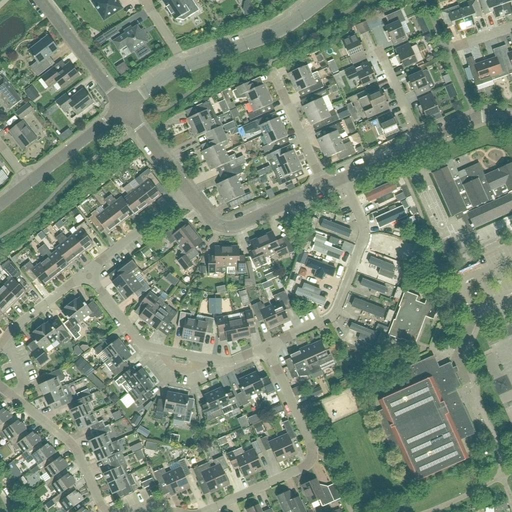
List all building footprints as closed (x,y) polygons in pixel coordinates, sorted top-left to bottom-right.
[(97,0),(95,2),(94,4),(97,8),(96,8),(97,10),(98,10),(104,19),(121,9),(117,2),(115,3),(113,0),(97,0)] [(166,0),(163,2),(174,20),(176,19),(183,21),(184,21),(199,11),(192,0),(184,0),(183,1),(182,0),(166,0)] [(469,7),(460,10),(466,30),(476,27),(473,19),(482,16),(475,0),(467,3),(469,7)] [(495,20),(504,16),(498,0),(478,0),(484,15),(493,12),(495,20)] [(511,0),(498,0),(504,16),(511,13),(511,9),(511,6),(511,5),(511,0)] [(458,6),(449,9),(441,12),(446,29),(455,26),(457,33),(466,30),(460,10),(458,6)] [(391,41),(394,46),(407,40),(399,21),(402,20),(399,12),(385,18),(389,26),(385,28),(387,32),(385,33),(389,42),(391,41)] [(378,18),(371,20),(373,29),(380,27),(378,18)] [(115,27),(102,36),(104,35),(107,41),(106,41),(106,42),(119,33),(115,27)] [(125,34),(121,37),(112,42),(118,51),(126,45),(131,53),(134,51),(139,59),(149,52),(145,44),(147,43),(144,38),(147,36),(142,30),(140,31),(137,27),(132,30),(131,27),(124,32),(125,34)] [(359,44),(358,40),(355,34),(342,40),(352,65),(366,59),(366,57),(363,59),(361,54),(366,52),(362,43),(359,44)] [(58,50),(48,36),(28,51),(37,62),(30,67),(37,77),(51,66),(46,60),(58,50)] [(436,54),(430,43),(419,48),(425,59),(436,54)] [(395,50),(396,51),(398,56),(395,57),(399,66),(402,65),(404,69),(417,63),(409,44),(395,50)] [(511,74),(511,52),(508,53),(506,46),(499,48),(509,75),(511,74)] [(509,75),(499,48),(493,50),(495,58),(485,61),(492,81),(509,75)] [(292,84),(311,75),(307,66),(313,63),(310,57),(298,63),(300,68),(288,74),(292,83),(292,84)] [(475,87),(492,81),(485,61),(475,65),(473,57),(466,60),(475,87)] [(368,62),(354,68),(345,72),(349,81),(358,77),(362,87),(376,81),(374,77),(377,76),(373,67),(368,69),(366,64),(368,63),(368,62)] [(78,76),(69,64),(57,74),(52,68),(41,77),(45,83),(52,77),(61,89),(78,76)] [(411,92),(414,91),(416,97),(430,91),(427,84),(432,82),(427,71),(422,73),(421,72),(408,78),(409,82),(407,83),(411,92)] [(311,75),(292,84),(296,93),(309,88),(311,93),(324,87),(320,79),(313,80),(311,75),(312,75),(311,75)] [(4,78),(2,80),(0,77),(0,99),(2,98),(6,102),(5,103),(10,110),(21,101),(4,78)] [(249,103),(268,94),(264,85),(254,89),(251,81),(235,88),(236,89),(232,91),(236,100),(247,98),(249,103)] [(457,95),(452,83),(444,87),(450,99),(457,95)] [(35,99),(40,93),(32,85),(26,91),(35,99)] [(306,116),(306,117),(326,108),(322,98),(329,95),(327,89),(312,96),(315,101),(302,107),(306,116)] [(93,102),(83,90),(82,90),(83,91),(70,100),(66,95),(56,102),(64,113),(71,107),(77,115),(78,115),(77,114),(93,102)] [(380,90),(367,96),(358,100),(367,119),(389,109),(388,108),(386,109),(384,104),(389,102),(384,93),(382,94),(380,90)] [(268,94),(249,103),(253,112),(247,115),(250,121),(262,115),(260,110),(272,104),(268,95),(268,94)] [(418,100),(418,101),(420,106),(418,107),(422,116),(424,115),(426,119),(434,116),(440,113),(431,94),(418,100)] [(191,128),(191,129),(217,117),(209,101),(197,106),(200,113),(187,119),(191,128)] [(21,120),(33,111),(28,104),(16,113),(21,120)] [(326,108),(306,117),(307,117),(311,126),(323,120),(326,126),(338,120),(334,110),(328,113),(326,108)] [(377,119),(379,124),(375,126),(379,136),(384,134),(385,137),(382,139),(384,144),(391,140),(389,136),(399,131),(397,127),(399,126),(395,117),(390,119),(388,115),(391,114),(390,113),(377,119)] [(224,134),(217,117),(191,129),(192,129),(196,138),(204,134),(207,141),(224,134)] [(263,136),(283,127),(279,118),(266,123),(264,118),(242,127),(245,135),(255,133),(261,131),(263,136)] [(22,150),(36,139),(22,121),(9,132),(14,137),(18,142),(16,143),(22,150)] [(171,134),(183,136),(184,123),(172,122),(171,134)] [(325,130),(327,135),(317,140),(321,149),(321,150),(341,141),(341,140),(339,136),(344,132),(340,123),(325,130)] [(283,127),(263,136),(264,136),(268,145),(262,148),(264,153),(277,148),(275,142),(287,137),(283,127)] [(206,161),(206,162),(226,153),(226,152),(225,153),(223,148),(228,144),(224,134),(207,141),(210,148),(202,152),(206,161)] [(341,141),(321,150),(326,159),(338,153),(341,160),(356,154),(350,142),(343,145),(341,141)] [(266,156),(272,171),(298,160),(297,160),(293,150),(286,153),(284,148),(266,156)] [(226,153),(206,162),(210,171),(223,165),(226,172),(241,166),(246,163),(243,156),(236,159),(234,155),(228,158),(226,153)] [(457,167),(472,164),(470,156),(455,159),(457,167)] [(432,174),(438,188),(451,217),(455,215),(457,221),(462,218),(469,234),(475,231),(474,229),(511,212),(511,162),(498,169),(498,170),(485,176),(479,163),(458,173),(451,159),(444,162),(443,161),(433,165),(436,172),(432,174)] [(298,160),(272,171),(277,181),(279,186),(292,181),(289,175),(302,170),(298,160)] [(221,194),(240,186),(240,185),(236,176),(244,173),(241,166),(226,172),(229,179),(217,185),(221,194)] [(145,182),(140,186),(152,202),(161,195),(155,187),(159,184),(148,169),(139,176),(145,182)] [(406,185),(401,175),(395,177),(400,187),(406,185)] [(364,192),(368,202),(397,190),(392,180),(364,192)] [(129,183),(126,186),(131,193),(144,209),(152,202),(140,186),(134,190),(129,183)] [(134,214),(133,214),(135,216),(144,209),(131,193),(126,186),(123,188),(128,195),(123,199),(123,200),(134,214)] [(241,186),(240,186),(221,194),(221,195),(225,204),(238,198),(240,204),(253,198),(250,192),(244,195),(240,186),(241,186)] [(125,220),(133,214),(134,214),(123,200),(123,199),(121,197),(116,201),(114,198),(114,199),(111,195),(107,197),(113,204),(125,220)] [(382,207),(397,200),(395,195),(380,202),(382,207)] [(405,199),(410,209),(416,207),(411,196),(405,199)] [(109,207),(104,211),(117,227),(125,220),(113,204),(107,197),(104,200),(107,204),(109,207)] [(404,212),(400,204),(373,215),(377,223),(404,212)] [(108,234),(117,227),(104,211),(99,215),(97,211),(95,211),(91,214),(92,216),(89,219),(100,234),(105,230),(108,234)] [(320,226),(347,236),(351,226),(324,216),(320,226)] [(313,218),(309,228),(315,230),(319,220),(313,218)] [(77,232),(72,236),(85,252),(93,245),(87,237),(92,233),(84,223),(76,229),(76,230),(77,232)] [(176,241),(179,246),(195,233),(188,224),(178,232),(174,227),(176,226),(176,225),(164,235),(171,244),(176,241)] [(315,230),(309,228),(300,251),(306,253),(315,230)] [(272,232),(261,237),(270,256),(275,253),(278,258),(288,253),(282,239),(282,240),(283,242),(277,244),(272,232)] [(58,236),(76,258),(85,252),(72,236),(67,239),(65,236),(65,237),(62,233),(58,236)] [(203,243),(195,233),(179,246),(184,251),(182,253),(179,256),(181,259),(177,262),(185,272),(194,265),(191,261),(199,255),(199,254),(198,255),(197,256),(192,250),(203,243)] [(326,238),(315,234),(309,249),(339,260),(343,251),(324,244),(326,238)] [(402,252),(405,243),(380,235),(377,244),(402,252)] [(58,242),(60,245),(55,249),(56,251),(57,251),(68,265),(76,258),(58,236),(56,238),(59,242),(58,242)] [(264,258),(270,256),(261,237),(251,242),(254,249),(248,252),(256,268),(266,263),(264,258)] [(420,245),(414,242),(410,253),(416,255),(420,245)] [(57,251),(56,251),(52,254),(44,245),(41,248),(46,255),(61,273),(69,267),(68,265),(57,251)] [(215,247),(215,255),(209,255),(209,273),(221,273),(221,268),(227,267),(227,247),(215,247)] [(227,247),(227,267),(233,267),(233,273),(245,273),(245,257),(244,257),(244,258),(244,260),(239,260),(238,247),(227,247)] [(43,258),(44,260),(40,264),(52,280),(61,273),(46,255),(41,248),(38,250),(42,256),(43,258)] [(300,251),(292,273),(297,275),(306,253),(300,251)] [(336,265),(308,254),(304,265),(310,268),(309,272),(319,276),(320,272),(332,276),(336,265)] [(391,272),(395,263),(371,254),(367,263),(391,272)] [(119,291),(135,279),(141,274),(130,260),(117,271),(121,276),(112,282),(119,291)] [(4,286),(18,300),(26,292),(23,289),(27,285),(19,277),(21,275),(11,262),(3,270),(9,277),(6,279),(8,281),(4,286)] [(21,268),(24,272),(32,283),(37,279),(43,287),(52,280),(40,264),(34,268),(29,262),(21,268)] [(402,276),(408,278),(412,267),(406,265),(402,276)] [(285,290),(291,293),(295,282),(299,283),(301,277),(297,275),(292,273),(285,290)] [(363,275),(360,285),(384,294),(387,284),(363,275)] [(135,279),(119,291),(126,300),(136,292),(140,297),(150,289),(142,280),(138,283),(135,279)] [(228,292),(226,285),(219,287),(221,294),(228,292)] [(0,297),(11,308),(18,300),(4,286),(0,289),(0,297)] [(298,287),(295,294),(323,304),(325,297),(312,292),(313,289),(309,287),(307,290),(298,287)] [(399,300),(403,290),(397,287),(393,298),(399,300)] [(276,304),(271,306),(279,325),(290,320),(285,308),(291,305),(285,291),(278,294),(273,297),(276,304)] [(425,317),(433,320),(439,305),(426,300),(424,305),(415,301),(417,297),(404,292),(398,307),(400,307),(395,321),(394,320),(388,336),(401,340),(401,339),(407,342),(407,343),(414,346),(425,317)] [(150,293),(141,305),(145,309),(139,317),(148,324),(160,308),(155,304),(158,300),(150,293)] [(385,308),(355,296),(351,306),(381,317),(385,308)] [(0,312),(3,315),(11,308),(0,297),(0,312)] [(76,300),(70,304),(83,320),(88,316),(90,318),(93,318),(95,317),(96,319),(102,315),(95,305),(89,309),(80,298),(76,301),(76,300)] [(268,330),(279,325),(271,306),(265,309),(264,305),(261,304),(260,302),(251,306),(258,320),(263,318),(268,330)] [(83,320),(70,304),(64,308),(65,309),(62,312),(70,324),(65,327),(76,340),(81,336),(78,333),(80,332),(80,328),(77,324),(83,320)] [(160,308),(148,324),(157,331),(165,320),(169,324),(177,314),(168,307),(165,312),(160,308)] [(385,321),(390,323),(394,312),(389,310),(385,321)] [(250,338),(248,327),(254,326),(251,311),(234,315),(239,340),(250,338)] [(181,339),(192,341),(196,321),(190,320),(191,315),(180,313),(178,325),(184,326),(181,339)] [(227,342),(239,340),(234,315),(216,318),(219,334),(225,332),(227,342)] [(196,321),(192,341),(203,343),(206,331),(211,332),(214,319),(203,317),(202,322),(196,321)] [(372,337),(374,331),(351,321),(348,328),(372,337)] [(44,324),(38,329),(51,345),(56,341),(58,343),(61,343),(63,342),(65,344),(70,340),(62,330),(57,334),(48,322),(45,325),(44,324)] [(51,345),(38,329),(33,333),(34,334),(30,337),(39,348),(31,354),(41,366),(49,360),(45,356),(47,354),(47,351),(46,349),(51,345)] [(386,335),(380,332),(376,343),(382,345),(386,335)] [(498,343),(494,333),(485,338),(489,347),(498,343)] [(109,360),(125,348),(118,339),(108,347),(104,342),(94,350),(98,355),(103,352),(109,360)] [(321,341),(310,346),(321,370),(321,371),(335,365),(330,355),(327,356),(321,341)] [(338,344),(330,348),(333,356),(342,352),(338,344)] [(300,350),(299,351),(310,375),(321,370),(310,346),(300,350)] [(125,348),(109,360),(116,368),(111,372),(115,377),(125,369),(121,364),(132,356),(125,348)] [(307,376),(310,375),(299,351),(289,355),(295,370),(289,372),(293,380),(299,377),(307,376)] [(382,410),(378,412),(375,413),(391,450),(398,447),(414,483),(469,458),(461,440),(475,434),(463,405),(455,389),(461,387),(454,372),(450,363),(439,368),(434,356),(406,368),(414,385),(378,401),(380,405),(382,410)] [(39,385),(43,396),(62,388),(59,382),(63,380),(65,377),(61,369),(48,375),(50,380),(39,385)] [(141,369),(136,373),(132,369),(115,382),(119,387),(121,385),(128,394),(148,378),(141,369)] [(258,372),(248,376),(256,394),(261,392),(262,393),(264,394),(267,393),(268,395),(274,393),(268,381),(263,383),(258,372)] [(256,394),(248,376),(238,381),(243,392),(237,395),(243,407),(249,404),(247,401),(249,400),(251,398),(250,397),(256,394)] [(138,407),(149,399),(152,396),(149,392),(155,387),(148,378),(128,394),(138,407)] [(499,384),(505,406),(511,403),(511,382),(511,380),(499,384)] [(66,386),(62,388),(43,396),(48,406),(52,404),(54,410),(73,402),(66,386)] [(223,387),(213,392),(223,415),(239,408),(231,391),(226,394),(223,387)] [(323,393),(320,387),(306,393),(309,399),(323,393)] [(174,414),(178,394),(167,392),(165,405),(158,404),(154,419),(162,421),(162,418),(167,419),(168,413),(174,414)] [(200,405),(202,410),(208,422),(223,415),(213,392),(203,396),(205,402),(200,405)] [(189,397),(178,394),(174,414),(173,420),(190,423),(192,410),(186,409),(189,397)] [(75,421),(93,413),(89,403),(93,401),(91,395),(79,400),(82,405),(70,411),(75,421)] [(0,426),(6,422),(11,419),(10,417),(11,417),(8,413),(7,414),(3,409),(0,411),(0,426)] [(93,413),(75,421),(80,431),(91,426),(94,432),(97,430),(105,427),(102,421),(98,423),(93,413)] [(21,433),(21,434),(25,430),(24,429),(25,428),(23,425),(22,425),(18,421),(10,427),(6,422),(0,426),(0,437),(2,439),(6,436),(10,441),(21,433)] [(278,438),(287,459),(297,455),(290,440),(296,438),(288,421),(282,423),(287,434),(278,438)] [(204,424),(193,425),(194,435),(205,434),(204,424)] [(97,430),(100,436),(89,442),(93,452),(111,444),(111,443),(107,434),(112,431),(109,425),(105,427),(97,430)] [(21,433),(10,441),(13,447),(17,444),(24,453),(35,445),(40,442),(39,441),(40,440),(37,436),(36,437),(33,432),(24,439),(21,434),(21,433)] [(287,459),(278,438),(268,443),(266,437),(260,440),(266,451),(271,449),(278,463),(287,459)] [(244,453),(253,474),(263,470),(257,456),(262,453),(257,441),(251,444),(254,449),(244,453)] [(104,467),(112,463),(127,456),(128,455),(127,452),(122,454),(121,452),(121,449),(118,443),(116,442),(111,443),(111,444),(93,452),(98,462),(101,461),(104,467)] [(48,458),(48,459),(55,454),(54,453),(55,452),(52,448),(51,449),(48,444),(39,450),(35,445),(24,453),(22,455),(28,463),(34,458),(39,465),(48,458)] [(234,470),(239,468),(244,479),(253,474),(244,453),(239,456),(237,451),(236,451),(227,455),(234,470)] [(127,467),(126,464),(125,461),(129,459),(127,456),(112,463),(104,467),(107,472),(103,474),(108,484),(126,476),(128,475),(126,469),(127,467)] [(210,469),(220,489),(229,485),(223,471),(228,468),(223,456),(213,461),(216,466),(211,468),(210,469)] [(56,475),(56,476),(67,467),(66,466),(67,465),(65,461),(64,462),(60,457),(52,463),(48,459),(48,458),(39,465),(37,466),(43,475),(47,472),(52,478),(56,475)] [(171,472),(180,492),(190,488),(184,474),(189,471),(184,459),(178,462),(181,467),(171,472)] [(208,463),(202,466),(193,470),(198,482),(204,479),(210,494),(220,489),(210,469),(211,468),(208,463)] [(171,497),(180,492),(171,472),(166,474),(164,468),(154,473),(159,485),(164,482),(171,497)] [(67,489),(67,490),(75,484),(74,483),(75,482),(72,478),(71,479),(68,474),(59,480),(56,476),(56,475),(52,478),(44,483),(51,493),(55,490),(59,495),(67,489)] [(126,476),(108,484),(112,495),(124,490),(126,495),(138,490),(131,474),(126,476)] [(322,507),(334,502),(328,488),(321,490),(316,479),(301,486),(310,504),(319,500),(322,507)] [(63,507),(67,511),(71,509),(82,501),(81,499),(82,499),(80,495),(79,496),(75,491),(71,494),(67,490),(67,489),(59,495),(52,500),(58,508),(60,509),(63,507)] [(289,511),(305,511),(300,501),(294,504),(289,491),(277,497),(283,511),(286,511),(289,511)] [(269,498),(266,499),(268,504),(262,505),(264,510),(272,507),(269,498)] [(506,503),(502,505),(494,508),(493,511),(500,511),(508,509),(506,503)]
